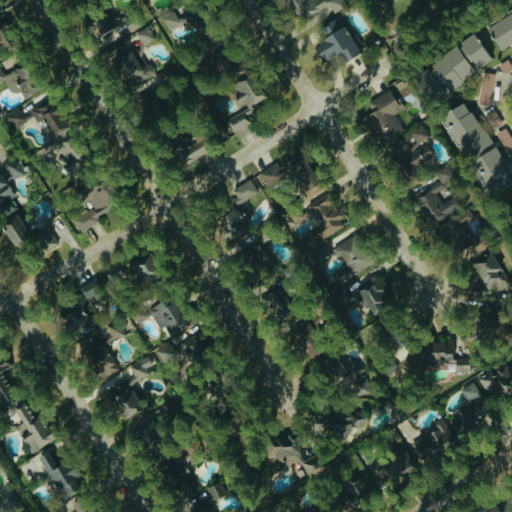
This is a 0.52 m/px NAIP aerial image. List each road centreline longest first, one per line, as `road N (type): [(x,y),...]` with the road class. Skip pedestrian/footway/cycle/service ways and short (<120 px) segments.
road 1 (residential): [(0,305),(393,58)]
road 2 (residential): [(282,388),(34,0)]
road 3 (residential): [(432,291),(248,0)]
road 4 (residential): [(146,511),(0,283)]
